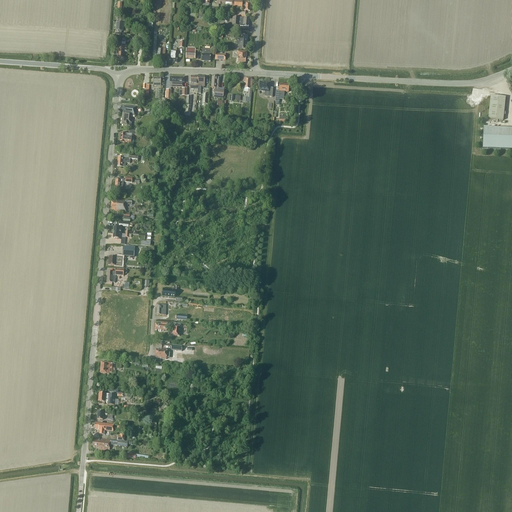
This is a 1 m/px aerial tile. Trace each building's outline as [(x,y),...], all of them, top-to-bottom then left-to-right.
[(250,11),(251,2),(246,2),(246,3),(234,2),(234,0),(229,0),(216,0),(216,5),(227,6),(228,8),(230,8),(231,6),(234,6),(234,7),(242,7),(242,6),(245,7),(245,9),(243,9),(243,11),(250,11)] [(233,18),(230,18),(229,24),(232,24),(232,26),(248,27),(249,19),(233,18)] [(116,23),(115,31),(123,31),(123,23),(116,23)] [(240,36),(240,37),(236,37),(236,43),(237,43),(237,45),(239,45),(239,49),(247,50),(248,36),(242,36),(240,36)] [(125,43),(119,42),(119,43),(117,43),(116,44),(116,50),(114,50),(114,57),(124,58),(124,52),(126,53),(127,45),(125,45),(125,43)] [(164,61),(165,49),(158,48),(157,60),(162,61),(162,60),(164,61)] [(195,49),(186,48),(185,59),(195,59),(195,49)] [(210,54),(211,51),(211,49),(202,49),(202,51),(202,54),(202,61),(210,62),(211,54),(210,54)] [(177,58),(176,58),(176,53),(174,53),(172,53),(170,53),(169,52),(168,57),(168,62),(177,63),(177,58)] [(245,63),(246,52),(238,52),(237,57),(238,57),(238,62),(245,63)] [(184,78),(177,78),(170,77),(170,83),(170,88),(183,88),(183,83),(184,83),(184,78)] [(224,90),(219,90),(220,78),(212,77),(211,88),(215,88),(214,97),(223,98),(224,90)] [(161,79),(161,78),(153,78),(153,86),(161,86),(161,81),(164,81),(164,79),(161,79)] [(244,89),(248,89),(249,89),(250,89),(251,89),(252,78),(244,78),(244,83),(245,83),(244,89)] [(260,82),(259,91),(265,91),(264,97),(272,97),(273,88),(269,88),(270,83),(260,82)] [(279,84),(279,91),(276,91),(275,102),(279,102),(279,100),(284,100),(284,92),(288,92),(289,85),(279,84)] [(503,120),(505,97),(490,96),(488,118),(503,120)] [(135,116),(136,108),(123,106),(123,113),(122,113),(122,116),(122,119),(121,125),(131,126),(131,123),(130,123),(131,116),(135,116)] [(511,128),(483,128),(482,149),(511,150),(511,128)] [(131,143),(131,137),(127,136),(127,134),(120,133),(119,142),(125,142),(131,143)] [(129,158),(126,158),(118,157),(117,167),(125,168),(125,163),(130,164),(130,159),(135,159),(138,160),(138,156),(135,156),(129,155),(129,158)] [(132,183),(132,178),(125,178),(125,180),(121,180),(121,179),(116,179),(115,188),(120,189),(120,188),(122,189),(123,182),(132,183)] [(126,212),(126,204),(126,201),(114,200),(114,201),(112,200),(111,210),(114,210),(113,211),(126,212)] [(122,234),(113,233),(113,239),(117,239),(117,240),(121,240),(121,241),(121,245),(125,245),(125,240),(125,238),(125,234),(122,234)] [(134,257),(134,252),(134,249),(135,249),(135,247),(123,246),(123,248),(123,251),(123,252),(123,255),(122,255),(122,256),(134,257)] [(123,258),(109,257),(108,265),(122,267),(123,258)] [(115,272),(108,272),(107,282),(115,283),(115,276),(124,276),(124,274),(126,274),(127,270),(115,269),(115,272)] [(162,297),(175,298),(176,289),(171,289),(171,290),(163,289),(162,297)] [(156,315),(165,315),(166,315),(166,305),(157,305),(156,315)] [(158,330),(158,331),(161,332),(161,330),(167,330),(167,328),(173,328),(172,336),(180,337),(180,327),(181,324),(174,323),(174,324),(161,323),(161,324),(155,323),(154,330),(156,331),(157,330),(158,330)] [(181,351),(182,347),(185,347),(185,343),(179,343),(179,346),(171,345),(171,350),(181,351)] [(166,359),(167,349),(161,349),(161,350),(156,350),(155,358),(161,358),(161,359),(166,359)] [(114,373),(115,364),(110,364),(110,363),(101,362),(100,373),(109,374),(109,373),(114,373)] [(104,402),(108,402),(108,405),(114,405),(115,395),(109,394),(105,394),(99,393),(98,402),(104,402)] [(107,416),(107,413),(103,412),(97,412),(97,420),(103,420),(103,415),(107,416)] [(94,428),(98,428),(98,430),(112,431),(113,425),(95,423),(94,428)] [(109,451),(110,443),(110,442),(110,441),(110,440),(93,438),(92,446),(98,447),(98,450),(109,451)]
